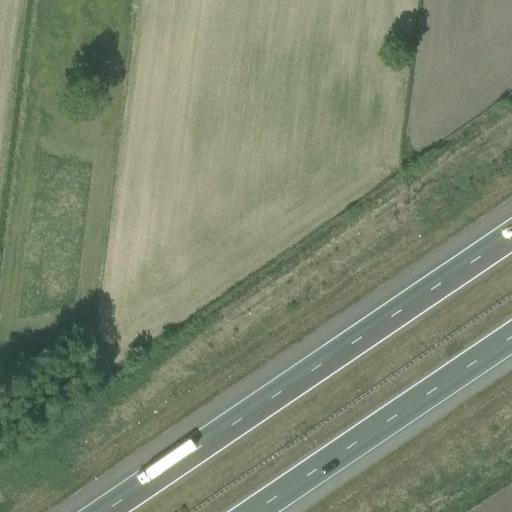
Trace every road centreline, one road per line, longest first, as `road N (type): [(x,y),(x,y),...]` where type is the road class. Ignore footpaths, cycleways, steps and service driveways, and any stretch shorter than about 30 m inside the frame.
road 1 (motorway): [(511,235),(104,511)]
road 2 (motorway): [(255,511),(511,337)]
